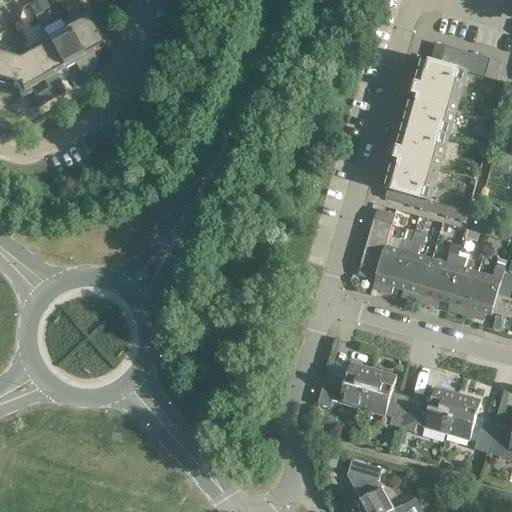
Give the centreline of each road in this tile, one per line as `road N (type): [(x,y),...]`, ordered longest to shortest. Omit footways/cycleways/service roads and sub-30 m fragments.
road 1 (residential): [(326,301),(413,14)]
road 2 (residential): [(0,152),(27,161),(117,115),(154,0)]
road 3 (secondary): [(288,0),(231,141),(188,208)]
road 4 (residential): [(326,301),(511,353)]
road 5 (residential): [(326,301),(299,385),(293,477)]
road 6 (tertiary): [(224,497),(212,468),(137,373)]
road 7 (tertiary): [(118,391),(224,497)]
